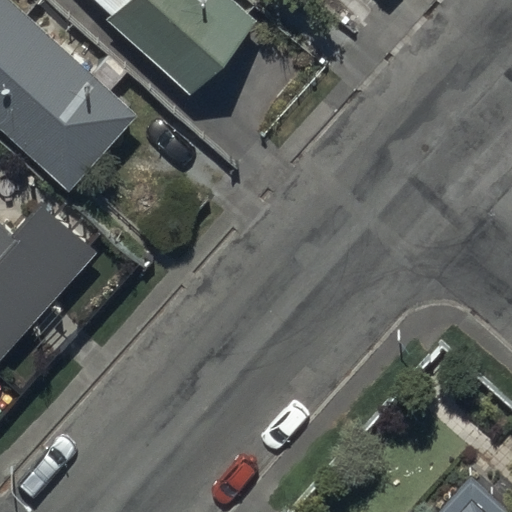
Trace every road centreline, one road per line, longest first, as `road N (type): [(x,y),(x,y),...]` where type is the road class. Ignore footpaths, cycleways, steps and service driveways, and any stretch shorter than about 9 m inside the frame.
road 1 (residential): [(428,142),(97,511)]
road 2 (residential): [(511,49),(428,142)]
